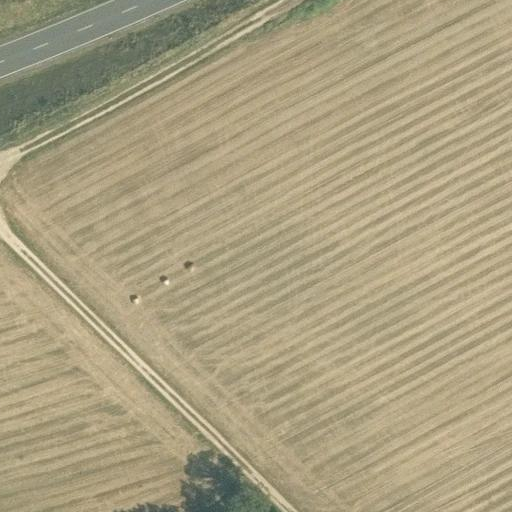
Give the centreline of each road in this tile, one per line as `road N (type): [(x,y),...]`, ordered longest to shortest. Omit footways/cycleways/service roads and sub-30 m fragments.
road 1 (track): [(290,511),(0,230)]
road 2 (track): [(279,0),(0,143)]
road 3 (primary): [(0,69),(147,0)]
